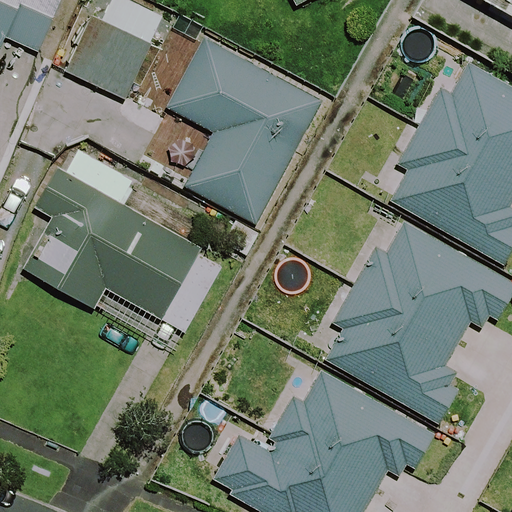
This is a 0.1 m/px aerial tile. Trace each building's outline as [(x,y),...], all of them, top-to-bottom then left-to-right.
[(57,0),(0,0),(0,41),(34,55),(57,0)] [(160,23),(111,0),(94,0),(60,75),(122,104),(160,23)] [(250,0),(207,0),(204,4),(242,40),(265,14),(250,0)] [(309,0),(289,0),(294,9),(309,0)] [(511,0),(476,0),(511,20),(511,0)] [(317,105),(214,50),(179,116),(213,134),(184,187),(253,224),(317,105)] [(131,182),(71,150),(40,207),(64,220),(32,278),(171,354),(220,265),(116,209),(131,182)] [(464,295),(511,211),(511,209),(463,182),(415,267),(464,295)] [(511,211),(464,295),(511,322),(511,211)] [(234,218),(215,246),(241,264),(261,236),(234,218)] [(360,344),(280,301),(240,375),(305,411),(292,435),(341,462),(405,344),(371,325),(360,344)] [(511,511),(511,400),(484,428),(451,511),(511,511)]
